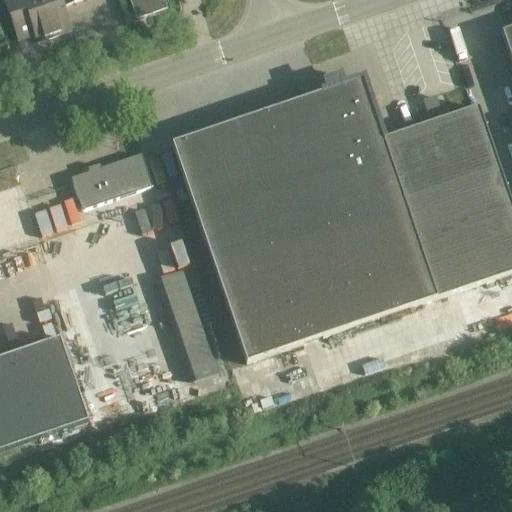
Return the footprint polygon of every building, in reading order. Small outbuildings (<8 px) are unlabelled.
[(23,0),(22,0),(7,0),(4,1),(18,43),(34,37),(36,45),(70,33),(61,6),(64,5),(65,7),(86,0),(23,0)] [(131,0),(138,18),(163,9),(160,0),(131,0)] [(511,32),(501,37),(511,68),(511,32)] [(382,142),(362,83),(171,148),(246,366),(511,275),(511,209),(478,109),(382,142)] [(436,98),(423,103),(430,125),(443,120),(436,98)] [(109,204),(115,202),(131,197),(152,190),(141,157),(71,181),(82,213),(109,204)] [(167,186),(159,163),(150,166),(158,189),(167,186)] [(115,202),(109,204),(118,233),(131,228),(139,253),(151,249),(162,280),(182,273),(185,272),(159,194),(152,196),(150,190),(131,197),(115,202)] [(161,396),(116,263),(69,279),(114,412),(161,396)] [(0,360),(0,453),(88,424),(59,340),(0,360)]
